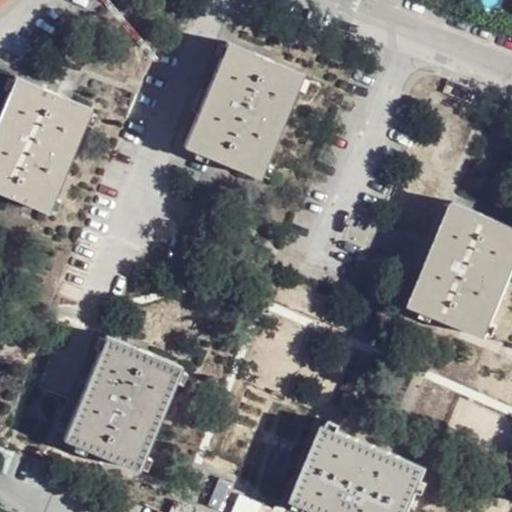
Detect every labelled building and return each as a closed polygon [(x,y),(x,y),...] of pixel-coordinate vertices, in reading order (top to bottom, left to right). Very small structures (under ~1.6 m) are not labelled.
[(322,65),(242,36),(199,139),(279,171),(322,65)] [(31,68),(0,158),(0,176),(70,207),(113,101),(31,68)] [(509,334),(511,326),(511,211),(472,196),(430,303),(509,334)] [(202,360),(124,329),(84,432),(162,462),(202,360)] [(424,511),(445,458),(341,419),(313,493),(362,511),(424,511)] [(191,511),(194,506),(176,499),(170,511),(191,511)]
